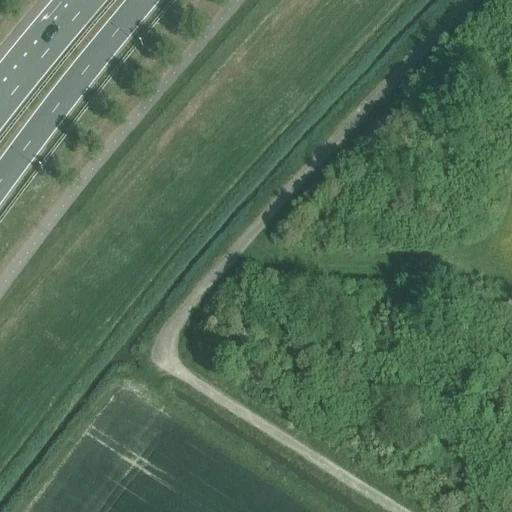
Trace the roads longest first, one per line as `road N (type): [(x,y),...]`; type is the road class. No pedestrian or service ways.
road 1 (track): [(407,511),(168,364),(168,339),(208,283),(471,0)]
road 2 (primary): [(0,181),(146,0)]
road 3 (primary): [(92,0),(0,109)]
